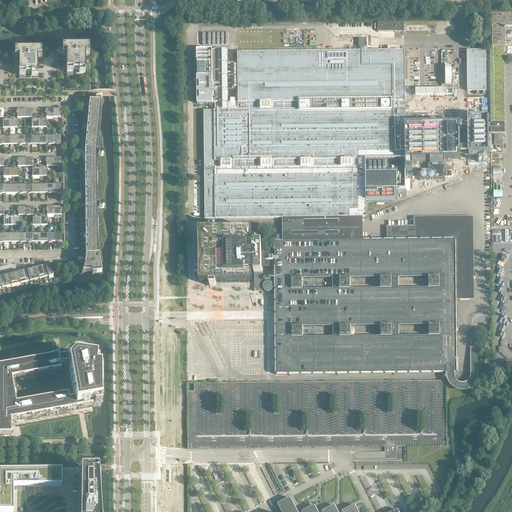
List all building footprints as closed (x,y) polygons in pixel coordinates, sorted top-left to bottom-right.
[(505,133),(504,47),(505,47),(505,30),(504,30),(504,27),(511,27),(511,14),(490,14),(491,134),(505,134),(505,133)] [(404,32),(404,22),(378,23),(378,32),(404,32)] [(85,76),(85,57),(89,57),(89,48),(55,48),(55,55),(64,55),(66,55),(67,76),(85,76)] [(205,219),(282,218),(363,218),(366,217),(365,167),(362,167),(362,160),(405,159),(404,51),(238,53),(238,103),(221,103),(221,50),(197,50),(197,104),(206,104),(206,111),(204,111),(205,219)] [(38,79),(37,60),(42,60),(42,51),(12,51),(12,58),(16,58),(19,58),(19,65),(19,79),(38,79)] [(486,91),(486,51),(478,51),(478,52),(475,52),(475,51),(467,51),(467,91),(486,91)] [(98,203),(97,155),(98,155),(98,156),(103,156),(104,151),(99,151),(97,151),(101,98),(96,100),(95,102),(85,101),(81,149),(85,150),(85,155),(81,155),(81,204),(85,204),(85,206),(85,208),(81,208),(82,257),(84,257),(84,259),(85,259),(83,271),(88,271),(88,272),(96,272),(96,274),(102,273),(99,261),(100,261),(100,259),(99,259),(99,256),(98,256),(98,208),(99,208),(104,208),(104,203),(99,203),(98,203)] [(53,118),(53,109),(46,109),(46,111),(45,111),(45,114),(46,114),(46,118),(53,118)] [(61,118),(61,113),(62,113),(62,111),(61,111),(61,109),(53,109),(53,118),(61,118)] [(24,118),(24,110),(17,110),(17,112),(16,112),(16,114),(17,114),(17,118),(24,118)] [(32,118),(32,114),(33,114),(33,112),(32,112),(32,110),(24,110),(24,118),(32,118)] [(503,145),(503,135),(494,135),(494,145),(503,145)] [(32,167),(32,163),(33,163),(33,160),(32,160),(32,158),(25,159),(25,167),(32,167)] [(54,167),(54,158),(46,158),(46,160),(45,160),(45,162),(46,162),(46,167),(54,167)] [(61,166),(61,162),(62,162),(62,160),(61,160),(61,158),(54,158),(54,167),(61,166)] [(25,167),(25,159),(17,159),(17,161),(17,163),(18,167),(25,167)] [(25,216),(25,207),(18,207),(18,209),(17,209),(17,212),(18,212),(18,216),(25,216)] [(33,216),(33,211),(34,211),(34,209),(33,209),(33,207),(25,207),(25,216),(33,216)] [(54,215),(54,207),(47,207),(47,209),(46,209),(46,211),(47,211),(47,215),(54,215)] [(62,215),(62,211),(63,211),(63,209),(62,209),(62,207),(54,207),(54,215),(62,215)] [(460,241),(460,240),(460,224),(445,224),(445,240),(440,240),(363,241),(363,218),(282,218),(283,242),(275,242),(275,251),(262,251),(262,243),(254,243),(254,241),(252,241),(252,229),(199,229),(199,282),(214,282),(214,283),(210,283),(210,286),(216,286),(216,283),(216,282),(252,281),(252,272),(254,272),(254,273),(257,273),(262,273),(262,268),(275,268),(275,278),(262,278),(262,280),(264,280),(264,279),(265,279),(265,281),(272,281),(272,279),(275,279),(275,297),(275,333),(276,375),(457,373),(455,241),(460,241)] [(263,328),(181,328),(181,381),(229,381),(229,379),(263,379),(263,328)] [(11,422),(69,411),(81,409),(93,407),(101,406),(100,369),(98,369),(98,363),(97,362),(97,360),(76,357),(75,357),(67,356),(68,357),(68,361),(59,362),(58,356),(0,366),(0,436),(7,436),(11,436),(11,434),(11,422)] [(222,384),(188,384),(188,446),(385,446),(385,449),(385,452),(355,452),(355,460),(396,459),(396,449),(396,446),(404,446),(447,445),(445,381),(227,384),(222,384)] [(101,511),(101,478),(79,471),(80,511),(101,511)] [(12,511),(13,487),(60,486),(60,472),(0,472),(0,511),(12,511)] [(435,477),(433,478),(438,488),(442,487),(439,481),(437,482),(435,477)] [(358,511),(355,506),(354,506),(343,511),(342,511),(338,511),(335,506),(334,506),(322,511),(318,511),(315,506),(314,506),(302,511),(297,511),(291,499),(289,498),(282,502),(278,504),(278,506),(280,511),(358,511)]
